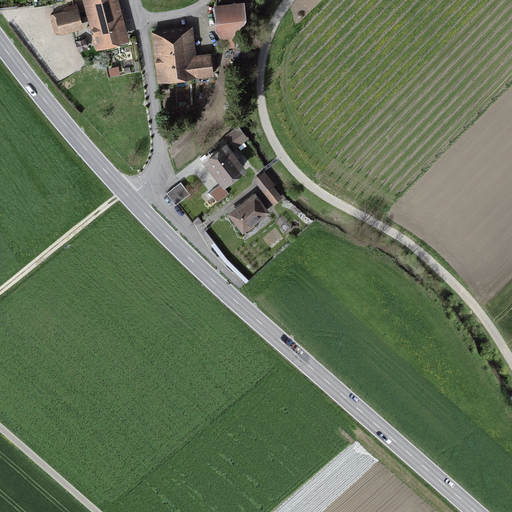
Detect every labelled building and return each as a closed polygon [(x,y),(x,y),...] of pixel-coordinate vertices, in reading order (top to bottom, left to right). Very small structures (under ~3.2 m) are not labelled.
[(123,38),(113,0),(88,0),(91,9),(93,9),(97,25),(92,26),(97,45),(123,38)] [(222,29),(223,36),(237,34),(236,27),(240,27),(244,17),(242,4),(216,7),(219,29),(222,29)] [(38,18),(42,33),(78,24),(77,19),(80,18),(78,7),(38,18)] [(192,72),(187,31),(158,35),(163,75),(192,72)] [(85,40),(77,42),(79,49),(87,47),(85,40)] [(198,73),(215,71),(213,56),(196,58),(198,73)] [(238,127),(227,135),(236,146),(247,138),(238,127)] [(242,168),(226,147),(208,161),(224,182),(242,168)] [(166,193),(176,205),(190,194),(181,182),(166,193)] [(210,192),(217,202),(229,193),(221,183),(210,192)] [(280,196),(271,186),(265,191),(274,201),(280,196)] [(231,214),(247,233),(256,226),(252,222),(266,211),(255,196),(231,214)]
